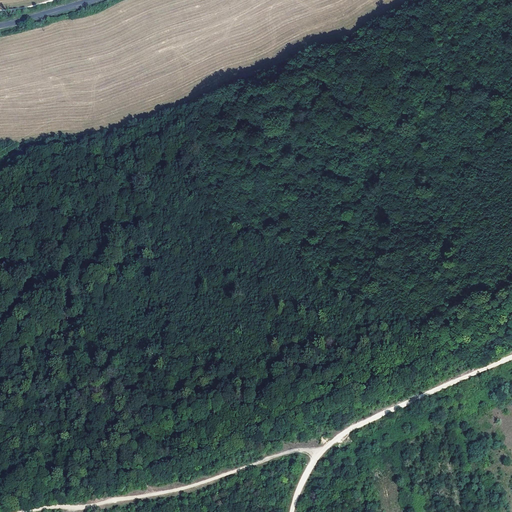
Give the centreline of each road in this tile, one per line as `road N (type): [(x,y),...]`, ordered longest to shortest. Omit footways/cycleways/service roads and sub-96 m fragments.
road 1 (track): [(143,467),(511,326)]
road 2 (track): [(10,511),(175,488),(283,452),(303,453),(312,464)]
road 3 (track): [(493,364),(337,438),(316,457),(292,511)]
